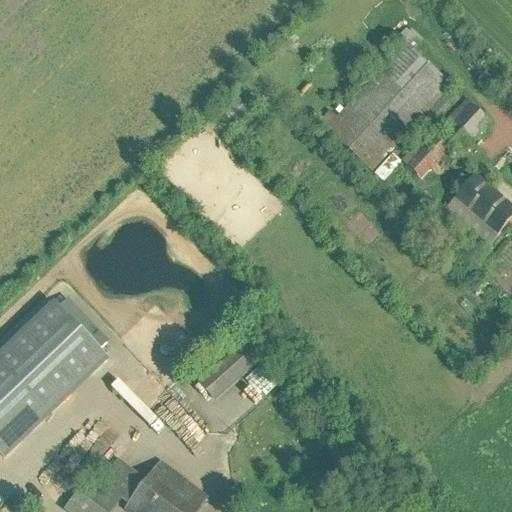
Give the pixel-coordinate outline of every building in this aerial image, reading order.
[(373,173),(452,87),(407,46),(328,132),(373,173)] [(459,155),(490,122),(473,106),(442,140),(459,155)] [(405,168),(421,183),(449,152),(433,138),(405,168)] [(485,253),(511,222),(511,210),(476,178),(443,214),(485,253)] [(54,305),(0,356),(0,458),(5,464),(110,363),(100,353),(82,334),(54,305)] [(82,334),(100,353),(109,345),(90,326),(82,334)] [(199,386),(215,404),(262,362),(245,343),(199,386)] [(113,511),(121,502),(129,508),(126,511),(200,511),(208,501),(161,466),(147,483),(118,461),(85,504),(75,497),(63,511),(113,511)]
